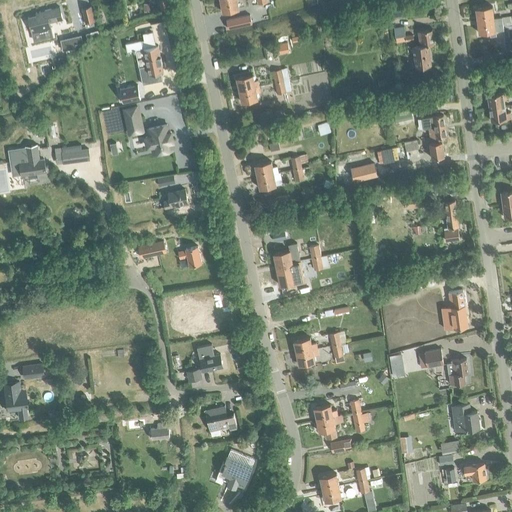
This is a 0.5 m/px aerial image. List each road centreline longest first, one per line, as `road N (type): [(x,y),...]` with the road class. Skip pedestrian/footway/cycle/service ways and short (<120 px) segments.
road 1 (unclassified): [(277,384),(194,0)]
road 2 (residential): [(140,283),(155,307),(167,389),(177,395),(277,384)]
road 3 (residential): [(511,434),(483,237)]
road 4 (residential): [(472,151),(450,0)]
road 5 (residential): [(0,301),(140,283)]
road 6 (unclassified): [(283,511),(295,453),(277,384)]
